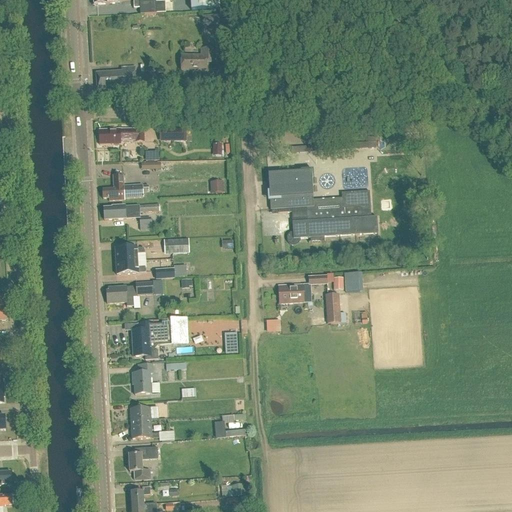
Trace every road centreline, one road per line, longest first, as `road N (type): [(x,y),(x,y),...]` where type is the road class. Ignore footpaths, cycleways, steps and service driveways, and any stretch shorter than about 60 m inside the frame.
road 1 (unclassified): [(31,450),(1,0)]
road 2 (unclassified): [(511,114),(81,115)]
road 3 (secondary): [(103,511),(81,115)]
